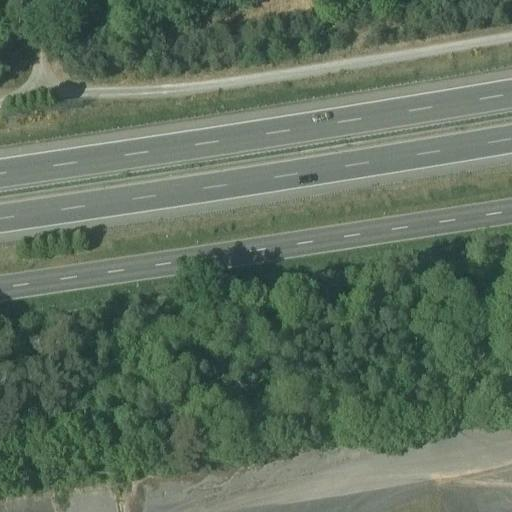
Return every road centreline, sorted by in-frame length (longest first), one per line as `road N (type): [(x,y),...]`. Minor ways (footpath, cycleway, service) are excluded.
road 1 (motorway): [(511,95),(0,177)]
road 2 (motorway): [(0,221),(511,141)]
road 3 (tertiary): [(0,292),(511,214)]
road 4 (track): [(511,36),(156,91),(45,89)]
